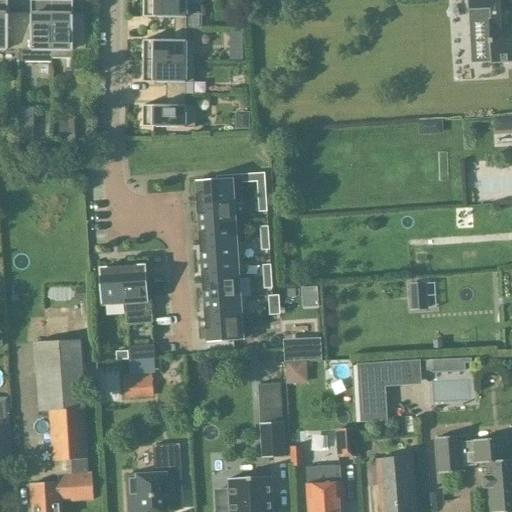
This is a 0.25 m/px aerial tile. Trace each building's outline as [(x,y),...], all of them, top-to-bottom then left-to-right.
[(8,0),(0,0),(0,49),(20,50),(20,20),(9,20),(8,0)] [(20,20),(20,50),(19,64),(52,64),(52,58),(53,0),(31,0),(31,20),(20,20)] [(53,0),(52,58),(73,58),(73,51),(86,51),(86,20),(74,20),(74,1),(53,0)] [(175,18),(175,29),(187,29),(186,0),(144,0),(144,17),(175,18)] [(511,0),(467,0),(468,10),(491,8),(492,20),(489,20),(491,63),(511,61),(511,17),(511,7),(511,0)] [(144,40),(143,61),(194,62),(194,41),(186,41),(187,29),(175,29),(175,40),(144,40)] [(167,83),(166,94),(186,94),(186,83),(194,83),(194,62),(143,61),(143,82),(167,83)] [(186,106),(186,94),(166,94),(166,105),(143,105),(143,127),(196,128),(196,106),(186,106)] [(197,194),(197,205),(243,201),(242,179),(196,182),(197,194)] [(258,189),(259,200),(267,200),(266,188),(258,189)] [(268,212),(267,200),(259,200),(259,212),(268,212)] [(243,201),(197,205),(198,215),(199,224),(235,221),(234,203),(243,202),(243,201)] [(199,232),(200,243),(236,240),(235,221),(199,224),(200,232),(199,232)] [(260,227),(261,239),(269,238),(269,226),(260,227)] [(270,250),(269,238),(261,239),(262,251),(270,250)] [(238,260),(236,240),(200,243),(201,254),(202,262),(238,260)] [(202,281),(239,279),(238,260),(202,262),(202,271),(202,281)] [(263,265),(264,277),(272,276),(271,265),(263,265)] [(138,266),(123,267),(126,313),(149,311),(145,266),(138,266)] [(125,313),(126,313),(123,267),(108,268),(100,269),(103,305),(104,314),(125,313)] [(272,276),(264,277),(265,289),(273,288),(272,276)] [(204,300),(240,298),(239,279),(202,281),(203,292),(204,292),(204,300)] [(240,298),(204,300),(205,309),(204,309),(205,320),(251,316),(251,315),(241,316),(240,298)] [(272,315),(280,314),(280,303),(271,303),(272,315)] [(251,316),(205,320),(206,330),(207,342),(253,339),(251,316)] [(307,360),(321,359),(320,336),(283,338),(285,383),(308,382),(307,360)] [(50,411),(85,409),(86,409),(82,339),(34,342),(40,412),(50,411)] [(129,351),(129,359),(129,360),(155,358),(154,345),(128,347),(129,351)] [(129,359),(129,351),(117,352),(117,360),(129,359)] [(419,359),(356,362),(359,420),(387,418),(385,385),(421,383),(419,359)] [(125,399),(154,397),(152,373),(124,375),(125,399)] [(53,461),(71,460),(88,459),(85,409),(50,411),(53,461)] [(285,457),(283,422),(261,424),(263,458),(285,457)] [(0,511),(2,511),(0,480),(0,475),(12,475),(9,425),(0,425),(0,511)] [(339,456),(359,455),(357,427),(337,428),(339,456)] [(490,511),(511,511),(511,459),(509,460),(507,438),(473,440),(473,441),(462,442),(461,436),(436,438),(439,474),(464,472),(464,467),(477,466),(477,464),(486,464),(487,476),(484,477),(485,488),(488,488),(490,511)] [(168,511),(167,492),(183,491),(180,444),(153,446),(155,474),(128,476),(129,511),(168,511)] [(292,465),(304,465),(303,448),(291,448),(292,465)] [(416,511),(412,458),(378,460),(381,511),(416,511)] [(88,459),(71,460),(72,475),(59,476),(59,483),(31,485),(32,511),(61,511),(61,502),(94,499),(93,474),(89,474),(88,459)] [(308,511),(343,511),(341,466),(306,468),(308,511)] [(273,511),(271,477),(229,479),(230,508),(217,509),(217,511),(273,511)]
